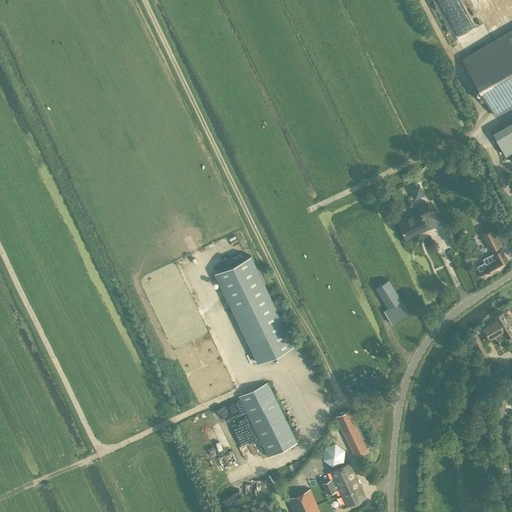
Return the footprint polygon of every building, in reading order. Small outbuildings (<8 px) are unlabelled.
[(511,28),(461,58),(469,71),(494,114),(511,103),(511,28)] [(511,120),(492,132),(505,155),(510,152),(511,155),(511,120)] [(407,172),(402,175),(404,180),(410,177),(407,172)] [(419,184),(410,189),(414,199),(424,194),(419,184)] [(423,218),(431,214),(424,200),(416,204),(419,211),(397,221),(405,238),(428,227),(423,218)] [(489,251),(502,244),(493,227),(480,234),(489,251)] [(500,264),(507,260),(500,249),(483,258),(485,262),(477,266),(483,277),(501,268),(500,264)] [(294,345),(251,255),(214,272),(257,363),(294,345)] [(375,287),(384,301),(387,307),(383,310),(391,323),(408,312),(387,279),(384,281),(375,287)] [(496,320),(483,328),(489,338),(502,330),(506,337),(511,333),(511,322),(509,324),(502,311),(494,316),(496,320)] [(480,354),(486,350),(476,332),(469,336),(480,354)] [(239,396),(268,456),(297,443),(267,382),(239,396)] [(349,409),(336,415),(354,453),(370,445),(361,426),(360,425),(361,425),(361,424),(358,417),(355,411),(354,412),(351,413),(349,409)] [(332,465),(343,459),(344,447),(334,440),(323,446),(322,458),(332,465)] [(334,478),(323,483),(328,493),(339,488),(347,505),(365,496),(349,462),(330,471),(334,478)] [(320,511),(310,489),(287,499),(292,511),(320,511)]
